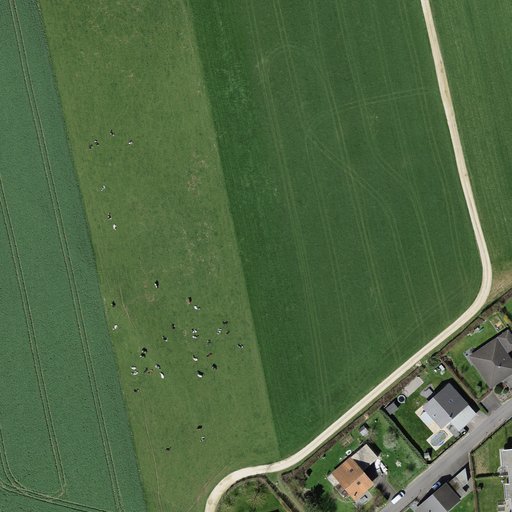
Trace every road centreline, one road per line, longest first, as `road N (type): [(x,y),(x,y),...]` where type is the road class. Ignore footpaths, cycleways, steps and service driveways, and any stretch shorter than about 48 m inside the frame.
road 1 (track): [(424,0),(485,272),(482,301),(296,461),(234,477),(209,511)]
road 2 (residential): [(387,511),(511,406)]
